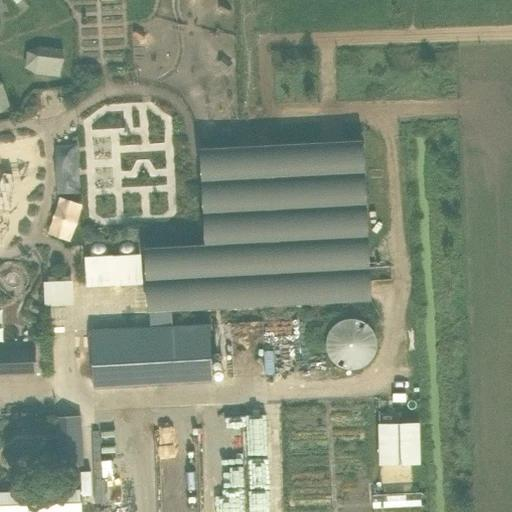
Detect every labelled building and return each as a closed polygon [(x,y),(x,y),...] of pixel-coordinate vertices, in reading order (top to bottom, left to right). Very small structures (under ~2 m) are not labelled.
[(29,45),(26,71),(65,75),(68,49),(29,45)] [(206,236),(146,239),(150,303),(370,292),(362,131),(201,140),(206,236)] [(147,283),(146,253),(89,254),(90,285),(147,283)] [(78,277),(49,278),(50,304),(79,304),(78,277)] [(324,343),(359,372),(386,341),(351,311),(324,343)] [(309,319),(291,319),(291,342),(309,342),(309,319)] [(91,330),(94,387),(213,381),(210,324),(91,330)] [(36,349),(0,350),(0,375),(37,374),(36,349)] [(78,465),(76,416),(56,417),(58,466),(78,465)] [(381,424),(382,464),(420,463),(419,423),(381,424)] [(91,471),(81,472),(82,496),(92,495),(91,471)] [(0,492),(0,511),(81,511),(80,490),(0,492)]
